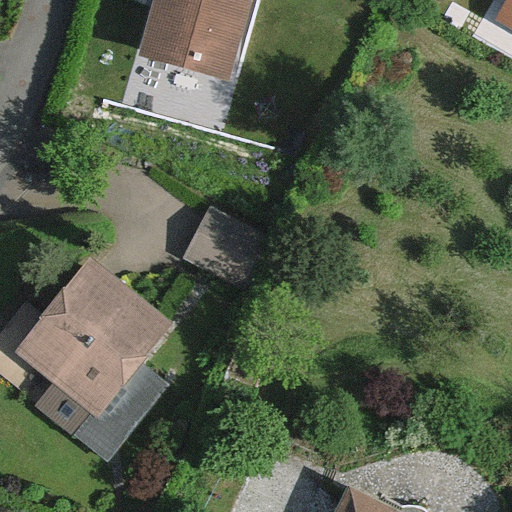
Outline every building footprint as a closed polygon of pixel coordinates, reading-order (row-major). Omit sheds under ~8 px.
[(166,0),(152,56),(225,76),(245,0),(166,0)] [(321,51),(307,77),(330,89),(344,63),(321,51)] [(220,221),(199,260),(251,288),(272,249),(220,221)] [(68,387),(99,413),(137,366),(165,331),(93,273),(71,301),(75,304),(32,357),(68,387)] [(137,366),(99,413),(68,387),(43,418),(104,469),(168,391),(137,366)] [(231,379),(216,405),(246,421),(261,396),(231,379)] [(346,511),(380,511),(353,498),(346,511)]
